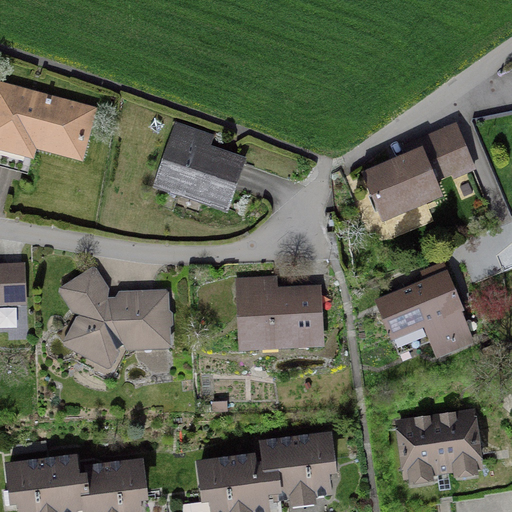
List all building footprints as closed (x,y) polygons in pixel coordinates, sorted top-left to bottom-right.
[(0,159),(17,164),(23,142),(79,157),(91,112),(0,87),(0,159)] [(172,176),(167,189),(226,209),(242,162),(194,146),(198,135),(177,127),(161,172),(172,176)] [(467,156),(456,129),(443,135),(454,162),(467,156)] [(454,162),(443,135),(430,140),(441,167),(454,162)] [(416,146),(419,154),(366,176),(383,218),(438,194),(429,172),(441,167),(430,140),(416,146)] [(461,309),(443,264),(422,273),(426,284),(400,295),(404,304),(381,313),(398,355),(431,342),(436,355),(472,340),(459,310),(461,309)] [(0,302),(23,302),(22,269),(0,269),(0,302)] [(65,289),(81,317),(67,342),(108,364),(110,363),(119,347),(166,345),(167,343),(167,330),(163,327),(163,314),(166,310),(165,298),(164,296),(119,298),(115,303),(115,306),(108,306),(105,302),(105,294),(92,273),(90,273),(65,289)] [(276,299),(275,280),(240,282),(244,353),(257,353),(257,346),(318,343),(316,297),(276,299)] [(406,476),(479,465),(472,416),(455,419),(454,415),(441,417),(441,421),(429,422),(429,419),(416,421),(416,424),(399,426),(406,476)] [(275,492),(276,500),(328,494),(324,462),(331,461),(328,437),(263,446),(266,468),(260,469),(261,477),(254,477),(251,459),(200,466),(205,502),(212,501),(213,511),(265,511),(263,494),(275,492)] [(85,507),(85,511),(138,511),(135,488),(142,488),(139,464),(88,470),(90,488),(84,489),(83,482),(77,483),(73,460),(8,468),(11,491),(4,492),(6,506),(20,504),(21,511),(73,511),(73,509),(85,507)]
